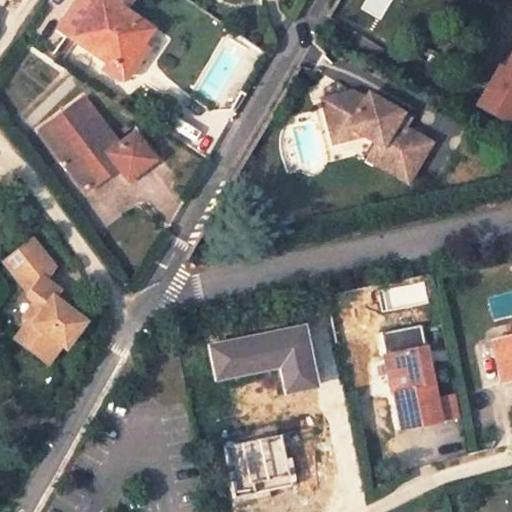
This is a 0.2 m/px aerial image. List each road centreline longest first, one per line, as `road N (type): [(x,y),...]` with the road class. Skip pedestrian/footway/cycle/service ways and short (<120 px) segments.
road 1 (residential): [(511,216),(149,293)]
road 2 (residential): [(322,0),(149,293)]
road 3 (residential): [(130,324),(0,143)]
road 4 (residential): [(130,324),(26,511)]
road 5 (residential): [(369,511),(440,477),(511,459)]
